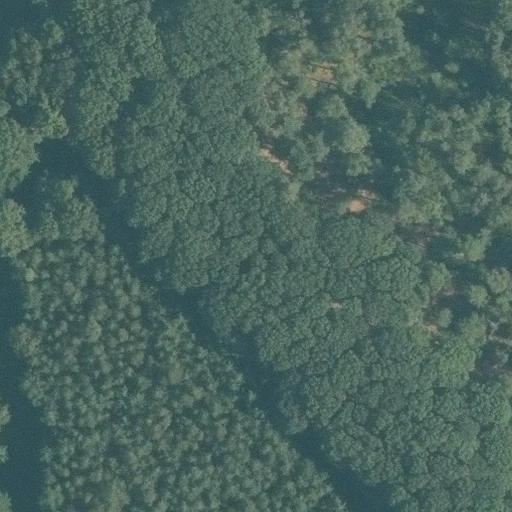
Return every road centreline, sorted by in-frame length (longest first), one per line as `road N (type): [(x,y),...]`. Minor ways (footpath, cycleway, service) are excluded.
road 1 (track): [(386,511),(81,151),(65,107)]
road 2 (track): [(106,0),(108,67),(65,107)]
